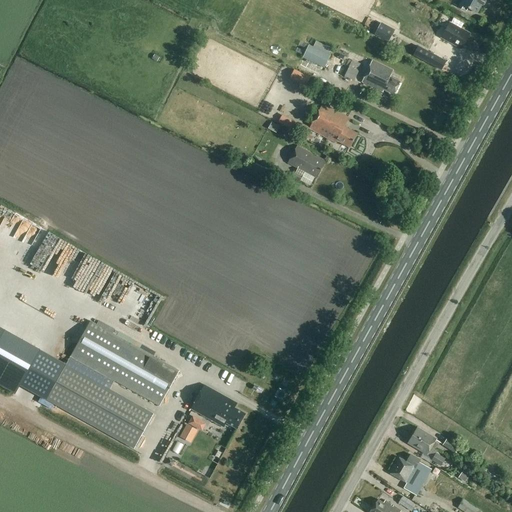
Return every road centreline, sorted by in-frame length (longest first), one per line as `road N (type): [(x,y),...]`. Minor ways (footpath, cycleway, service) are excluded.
road 1 (primary): [(269,511),(511,75)]
road 2 (unclassified): [(336,511),(511,203)]
